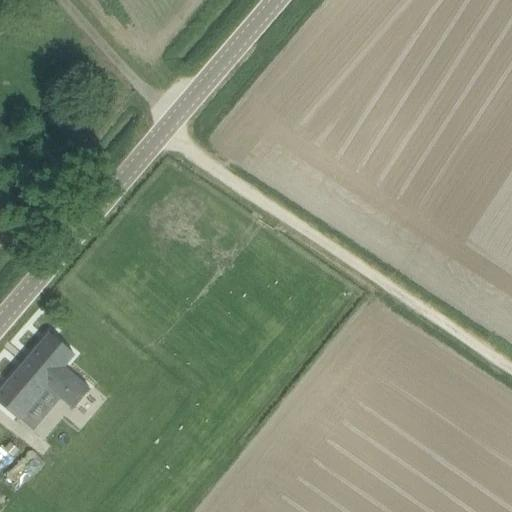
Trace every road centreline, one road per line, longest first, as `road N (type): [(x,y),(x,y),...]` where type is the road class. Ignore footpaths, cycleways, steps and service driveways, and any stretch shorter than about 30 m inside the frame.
road 1 (unclassified): [(0,322),(276,0)]
road 2 (unknown): [(171,122),(511,360)]
